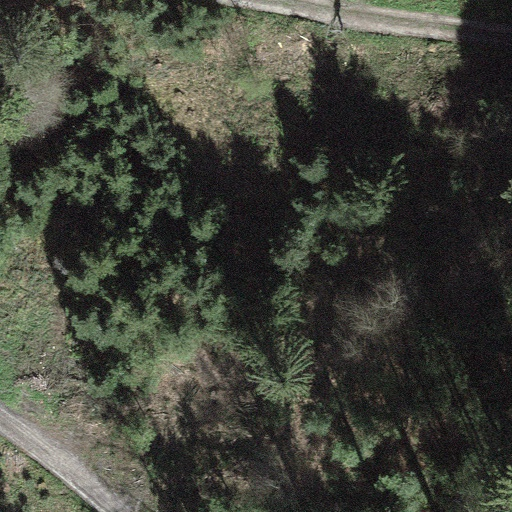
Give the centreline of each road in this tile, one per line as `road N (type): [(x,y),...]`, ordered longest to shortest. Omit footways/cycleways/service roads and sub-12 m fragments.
road 1 (track): [(511,38),(289,0)]
road 2 (track): [(0,408),(162,511)]
